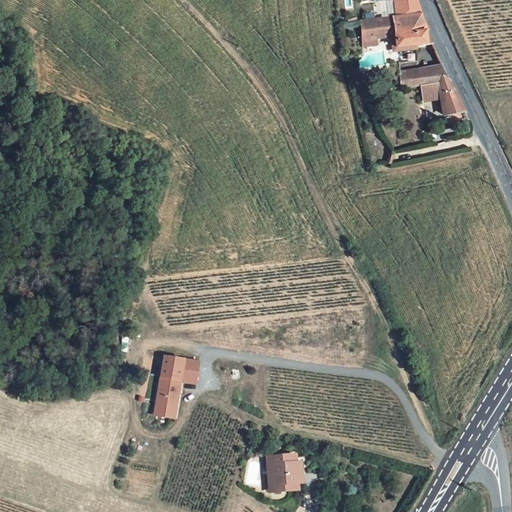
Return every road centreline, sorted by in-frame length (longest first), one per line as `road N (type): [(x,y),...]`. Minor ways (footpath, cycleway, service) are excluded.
road 1 (track): [(183,0),(267,92),(377,306),(436,447)]
road 2 (track): [(447,471),(272,429),(192,396),(178,427),(165,435),(141,430),(153,342),(208,351)]
road 3 (track): [(180,347),(156,324),(142,273),(168,157),(149,141),(40,97),(31,38),(0,10)]
road 4 (tertiary): [(425,0),(511,189)]
